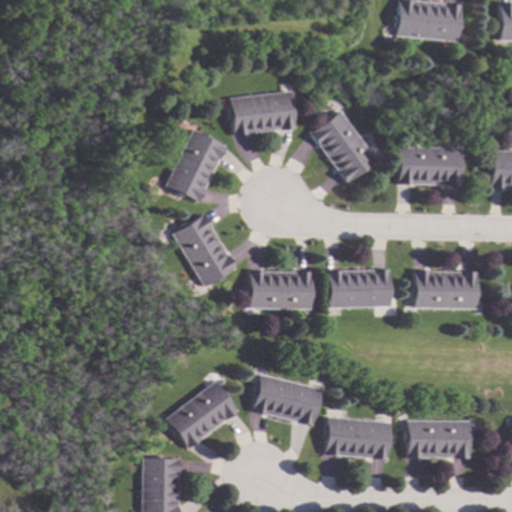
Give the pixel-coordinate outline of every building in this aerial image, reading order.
[(404,0),(455,5),(452,41),(390,36),(393,0),(404,0)] [(511,41),(496,41),(496,32),(494,32),(494,20),(495,20),(495,4),(511,4),(511,41)] [(287,99),(289,99),(291,112),(289,112),(291,128),(229,136),(227,119),(225,120),(223,107),(225,107),(224,98),(286,91),(287,99)] [(372,161),(365,166),(366,168),(357,175),(355,173),(342,183),(306,133),(319,123),(317,121),(328,114),(329,116),(336,112),(372,161)] [(195,133),(196,131),(207,137),(206,139),(221,146),(194,202),(179,194),(178,196),(167,191),(168,189),(160,185),(188,130),(195,133)] [(456,148),(456,157),(458,157),(458,169),(457,169),(456,185),(394,184),(394,168),(392,168),(392,156),(394,156),(394,147),(456,148)] [(511,151),(511,188),(486,188),(487,171),(485,171),(485,159),(488,159),(488,151),(511,151)] [(231,268),(217,276),(218,278),(207,285),(206,283),(199,287),(167,234),(174,229),(172,227),(183,220),(185,223),(199,214),(231,268)] [(386,285),(387,285),(387,298),(385,298),(386,306),(324,308),(324,299),(322,299),(321,287),(323,287),(323,271),(385,270),(386,285)] [(472,288),(474,288),(473,300),(471,300),(471,309),(410,307),(410,299),(407,299),(408,286),(409,286),(410,270),(472,272),(472,288)] [(306,288),(308,288),(308,301),(306,301),(306,309),(244,308),(244,300),(242,300),(242,287),(244,287),(244,271),(306,272),(306,288)] [(315,389),(313,397),(315,398),(312,410),(310,409),(306,425),(246,410),(249,394),(247,394),(250,382),(253,383),(255,374),(315,389)] [(214,388),(216,386),(224,396),(222,398),(232,411),(182,448),(172,436),(171,437),(163,427),(165,426),(160,419),(209,381),(214,388)] [(384,423),(383,431),(386,431),(384,444),(382,444),(381,460),(318,454),(320,438),(318,437),(319,425),(321,425),(322,417),(384,423)] [(463,430),(465,430),(465,442),(464,442),(464,458),(400,457),(400,441),(399,441),(399,429),(402,429),(402,421),(463,421),(463,430)] [(158,458),(174,458),(173,511),(136,511),(137,458),(146,458),(146,456),(158,456),(158,458)]
